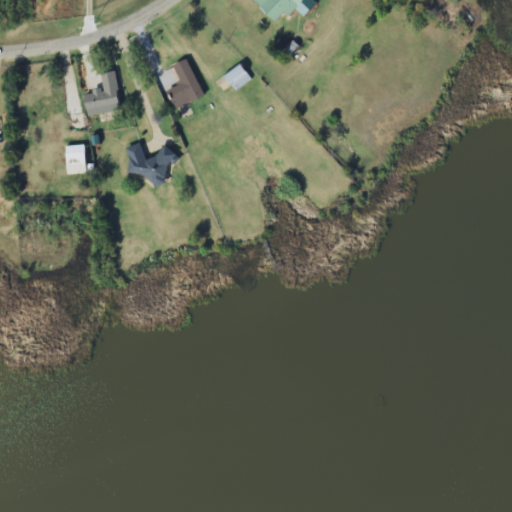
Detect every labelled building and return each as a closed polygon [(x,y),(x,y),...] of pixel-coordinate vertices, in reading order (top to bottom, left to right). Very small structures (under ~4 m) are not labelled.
[(252,0),(276,24),(300,0),(252,0)] [(173,65),(180,85),(167,90),(174,109),(203,98),(188,59),(173,65)] [(251,81),(241,65),(224,75),(233,91),(251,81)] [(100,74),(103,90),(84,94),(87,116),(120,111),(114,72),(100,74)] [(126,173),(150,176),(149,184),(164,186),(166,164),(175,165),(177,152),(160,150),(159,160),(141,158),(143,147),(129,145),(126,173)] [(66,174),(84,174),(84,146),(66,146),(66,174)]
